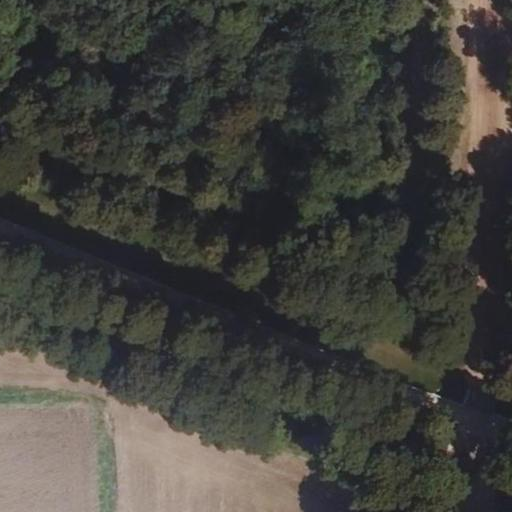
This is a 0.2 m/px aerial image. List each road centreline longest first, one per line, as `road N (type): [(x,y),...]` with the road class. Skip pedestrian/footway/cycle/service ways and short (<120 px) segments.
road 1 (track): [(511,418),(0,203)]
road 2 (track): [(476,0),(464,511)]
